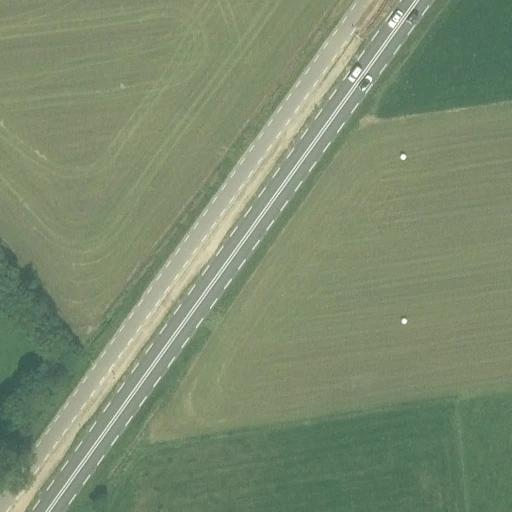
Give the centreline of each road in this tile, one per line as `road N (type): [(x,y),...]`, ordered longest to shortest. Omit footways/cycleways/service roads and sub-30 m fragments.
road 1 (primary): [(51,511),(420,0)]
road 2 (unclassified): [(0,506),(203,238),(364,0)]
